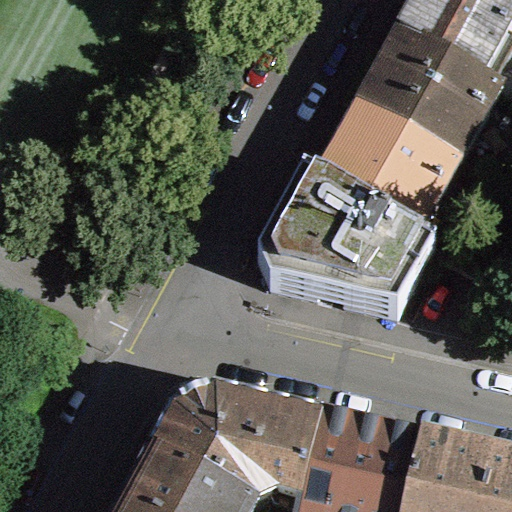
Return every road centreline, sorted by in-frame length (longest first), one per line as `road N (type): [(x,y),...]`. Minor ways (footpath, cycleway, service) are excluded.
road 1 (residential): [(511,412),(149,324)]
road 2 (residential): [(332,0),(149,324)]
road 3 (residential): [(149,324),(47,511)]
